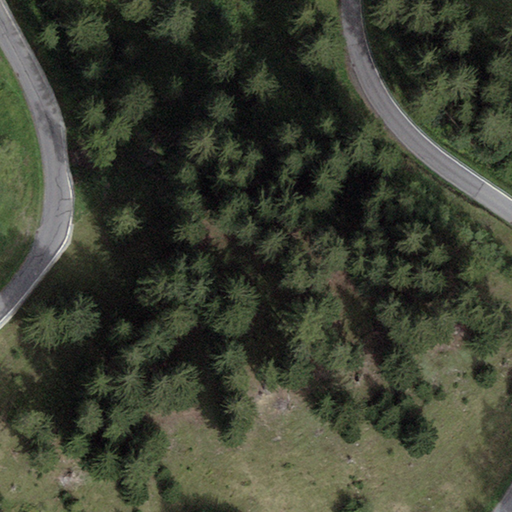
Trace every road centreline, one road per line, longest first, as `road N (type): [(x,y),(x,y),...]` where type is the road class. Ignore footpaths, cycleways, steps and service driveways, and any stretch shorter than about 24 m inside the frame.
road 1 (tertiary): [(0,25),(46,121),(58,183),(45,248),(0,305)]
road 2 (tertiary): [(511,214),(417,146),(382,107),(353,38),(350,0)]
road 3 (track): [(404,511),(428,505),(511,441)]
